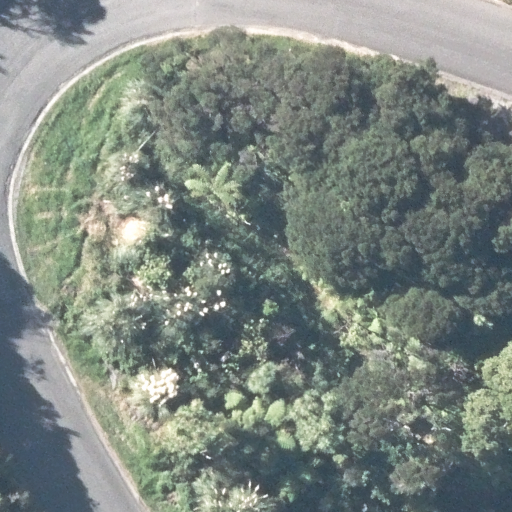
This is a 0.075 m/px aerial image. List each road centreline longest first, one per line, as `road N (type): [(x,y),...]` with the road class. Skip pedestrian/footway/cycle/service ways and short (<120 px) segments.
road 1 (tertiary): [(108,511),(43,398),(0,292)]
road 2 (tertiary): [(338,0),(511,54)]
road 3 (tertiary): [(0,90),(76,16),(110,0)]
